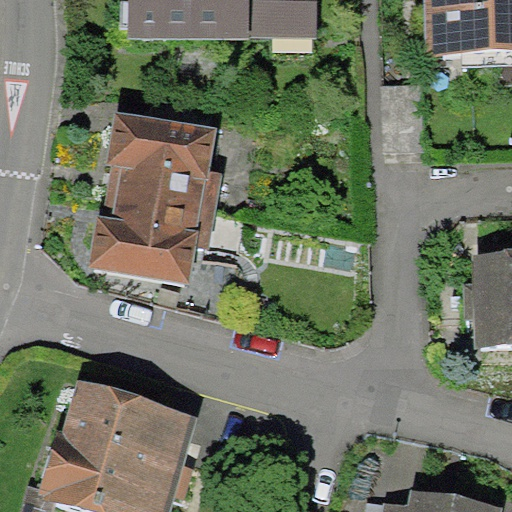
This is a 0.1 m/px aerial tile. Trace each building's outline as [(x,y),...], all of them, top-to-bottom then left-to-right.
[(130,0),(130,55),(318,54),(321,0),(130,0)] [(511,0),(435,0),(437,63),(511,60),(511,0)] [(423,87),(380,89),(383,161),(426,159),(423,87)] [(100,222),(88,283),(200,305),(232,142),(121,121),(111,172),(131,176),(121,226),(100,222)] [(511,265),(480,267),(482,347),(511,346),(511,265)] [(182,511),(210,432),(86,391),(48,505),(69,511),(182,511)] [(407,511),(383,506),(382,511),(502,511),(411,493),(407,511)]
